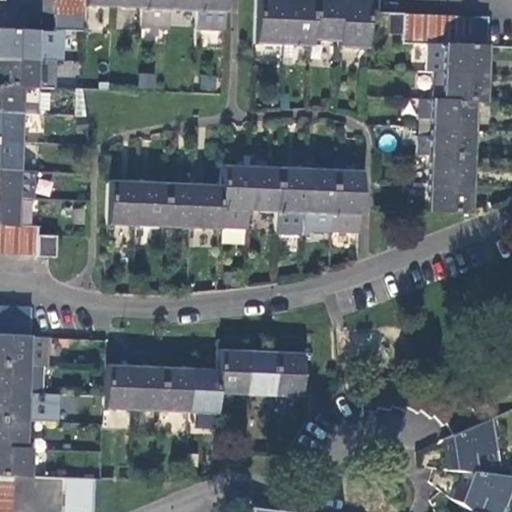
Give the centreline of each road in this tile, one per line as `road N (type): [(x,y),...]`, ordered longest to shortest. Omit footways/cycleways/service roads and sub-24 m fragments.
road 1 (unclassified): [(0,284),(126,312),(217,303),(294,291),(511,215)]
road 2 (residential): [(189,506),(328,494),(332,463),(353,436),(386,426),(411,430)]
